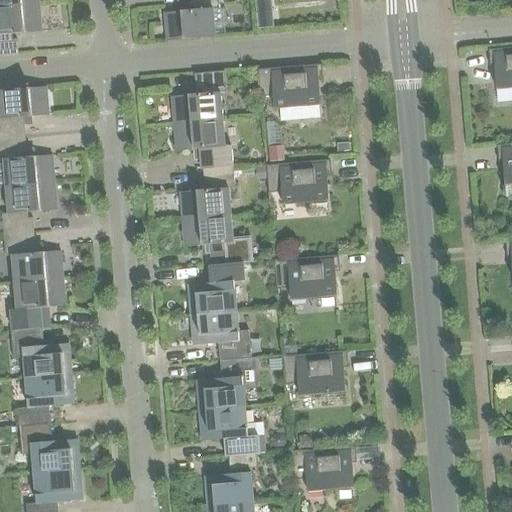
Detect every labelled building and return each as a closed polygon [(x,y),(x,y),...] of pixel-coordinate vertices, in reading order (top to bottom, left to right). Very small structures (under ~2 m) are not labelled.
[(0,0),(0,8),(39,5),(38,0),(0,0)] [(219,10),(218,0),(187,0),(188,6),(193,6),(194,11),(164,14),(167,42),(215,38),(213,10),(219,10)] [(39,5),(0,8),(0,56),(18,55),(17,41),(12,41),(12,35),(41,32),(39,5)] [(272,10),(256,11),(258,30),(274,29),(272,10)] [(511,48),(488,50),(489,66),(494,66),(497,102),(499,102),(498,91),(511,89),(511,48)] [(322,65),(258,70),(260,98),(273,97),(274,110),(318,107),(320,121),(321,121),(318,82),(323,81),(322,65)] [(171,98),(174,125),(222,121),(220,94),(226,93),(225,72),(194,75),(196,90),(201,89),(201,95),(171,98)] [(0,140),(26,138),(24,123),(19,124),(19,119),(49,116),(46,88),(0,92),(0,140)] [(197,159),(202,158),(203,171),(233,168),(231,147),(225,147),(222,121),(174,125),(176,152),(196,150),(197,159)] [(27,153),(26,138),(0,140),(0,161),(4,161),(6,188),(55,184),(52,156),(22,159),(22,153),(27,153)] [(350,144),(337,145),(338,154),(351,153),(350,144)] [(511,144),(497,146),(498,162),(503,162),(506,198),(508,198),(507,186),(511,185),(511,144)] [(283,146),(269,148),(270,163),(284,161),(283,146)] [(331,177),(330,161),(266,166),(266,168),(267,180),(268,194),(281,193),(283,206),(327,202),(328,217),(330,216),(327,177),(331,177)] [(180,193),(182,221),(231,216),(228,190),(235,189),(233,168),(203,171),(204,183),(199,183),(200,192),(180,193)] [(266,168),(256,169),(257,181),(267,180),(266,168)] [(0,236),(4,236),(34,234),(33,219),(28,219),(27,213),(57,211),(55,184),(6,188),(8,215),(2,215),(3,224),(0,224),(0,236)] [(205,246),(205,254),(210,254),(211,266),(243,264),(251,263),(249,240),(233,241),(231,216),(182,221),(184,248),(205,246)] [(35,246),(34,234),(4,236),(6,257),(12,257),(14,284),(63,279),(61,252),(40,254),(40,245),(35,246)] [(340,272),(338,256),(274,262),(277,289),(290,288),(291,302),(335,298),(337,312),(338,312),(335,273),(340,272)] [(198,316),(237,312),(234,282),(244,281),(243,264),(211,266),(213,284),(199,285),(200,294),(196,295),(198,316)] [(65,307),(63,279),(14,284),(17,310),(10,311),(12,332),(42,329),(41,315),(36,315),(36,309),(65,307)] [(218,344),(220,362),(251,359),(249,331),(238,332),(237,312),(198,316),(199,337),(203,336),(204,345),(218,344)] [(63,354),(59,355),(58,346),(44,347),(42,329),(12,332),(11,332),(13,360),(24,359),(25,379),(64,375),(63,354)] [(299,397),(343,393),(345,408),(346,408),(343,368),(348,368),(347,352),(283,357),(285,385),(298,384),(299,397)] [(221,379),(207,381),(208,390),(204,390),(206,411),(245,408),(243,390),(257,384),(256,367),(252,367),(251,359),(220,362),(221,379)] [(66,397),(64,375),(25,379),(28,409),(17,410),(19,428),(51,425),(49,407),(63,406),(62,397),(66,397)] [(245,408),(206,411),(208,432),(212,432),(213,441),(225,440),(226,458),(228,458),(256,455),(260,455),(258,437),(248,438),(245,408)] [(32,454),(34,475),(73,471),(71,450),(67,450),(66,441),(52,442),(51,425),(19,428),(21,455),(32,454)] [(305,437),(299,438),(300,450),(312,449),(312,443),(305,437)] [(307,493),(352,489),(353,503),(355,503),(352,464),(356,464),(355,447),(291,453),(293,480),(306,479),(307,493)] [(256,455),(228,458),(229,471),(257,468),(256,455)] [(75,492),(73,471),(34,475),(36,504),(26,505),(26,511),(58,511),(57,503),(71,502),(71,493),(75,492)] [(251,473),(216,476),(216,485),(212,486),(214,507),(254,503),(251,473)] [(254,511),(254,503),(214,507),(214,511),(254,511)]
